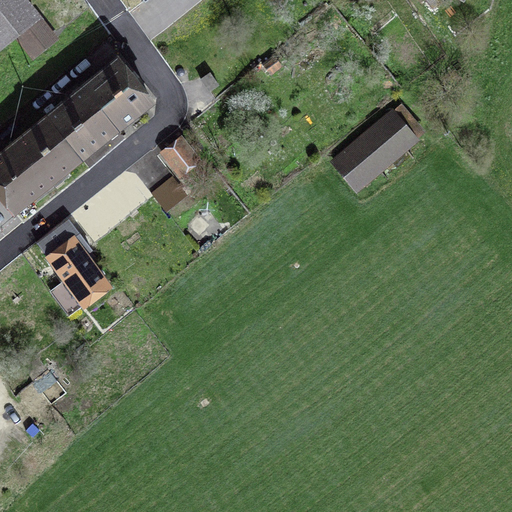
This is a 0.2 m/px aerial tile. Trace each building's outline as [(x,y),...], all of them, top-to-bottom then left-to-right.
[(0,0),(0,58),(48,21),(31,0),(0,0)] [(99,88),(137,136),(169,111),(130,63),(99,88)] [(54,124),(93,172),(137,136),(99,88),(54,124)] [(398,111),(337,166),(369,201),(429,145),(398,111)] [(93,172),(54,124),(0,167),(0,185),(29,222),(93,172)] [(53,262),(95,317),(125,294),(83,239),(53,262)] [(49,363),(27,380),(49,407),(72,389),(49,363)]
